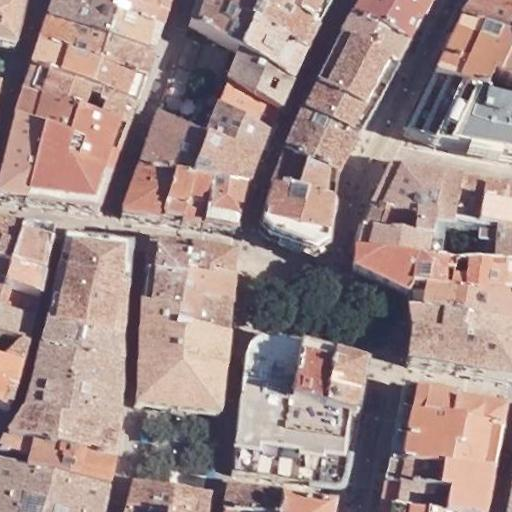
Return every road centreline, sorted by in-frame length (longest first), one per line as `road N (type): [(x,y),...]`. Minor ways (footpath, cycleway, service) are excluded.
road 1 (residential): [(140,235),(122,451),(108,511)]
road 2 (residential): [(246,247),(265,164),(346,0)]
road 3 (residential): [(256,253),(216,511)]
road 4 (residential): [(104,231),(182,0)]
road 5 (residential): [(61,225),(16,410),(0,440)]
road 6 (residential): [(457,0),(374,145)]
road 7 (residential): [(359,511),(388,374)]
road 8 (residential): [(511,170),(374,145)]
road 9 (residential): [(374,145),(346,200),(332,274)]
road 10 (residential): [(332,274),(389,310),(388,374)]
road 11 (residential): [(39,0),(0,120)]
road 12 (residential): [(388,374),(511,395)]
